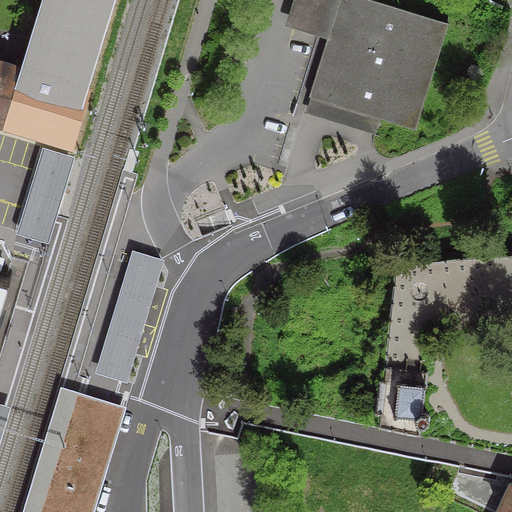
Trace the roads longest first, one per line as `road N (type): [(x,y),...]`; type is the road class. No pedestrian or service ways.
road 1 (residential): [(270,240),(229,258),(200,291),(171,392),(186,437),(188,511)]
road 2 (residential): [(511,136),(270,240)]
